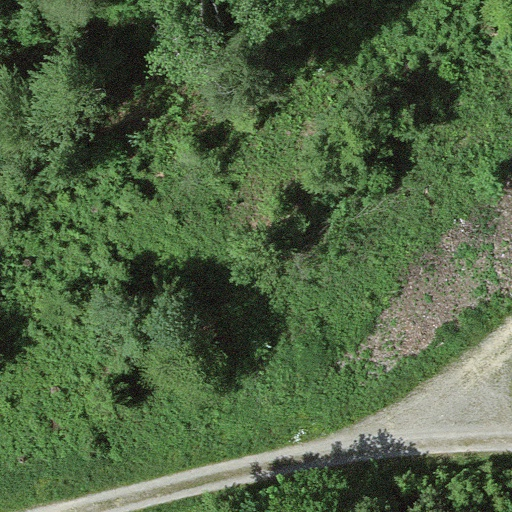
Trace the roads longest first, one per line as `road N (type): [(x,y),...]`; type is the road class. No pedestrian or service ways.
road 1 (track): [(102,511),(222,483),(511,445)]
road 2 (track): [(425,453),(511,333)]
